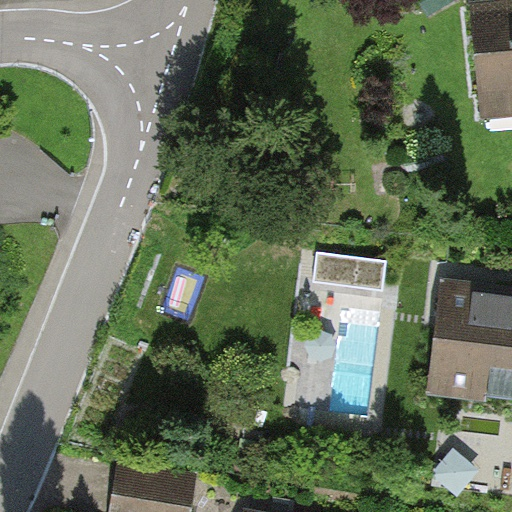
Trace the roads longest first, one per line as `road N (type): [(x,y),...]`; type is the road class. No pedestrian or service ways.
road 1 (residential): [(170,60),(135,173),(0,505)]
road 2 (residential): [(170,60),(50,37),(0,39)]
